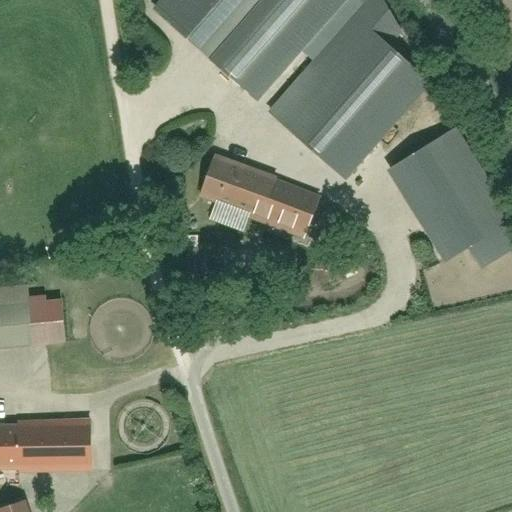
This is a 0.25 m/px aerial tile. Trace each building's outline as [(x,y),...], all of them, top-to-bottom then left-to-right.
[(385,0),(151,0),(345,177),(429,79),(385,0)] [(511,211),(457,123),(386,167),(444,259),(511,217),(511,211)] [(321,191),(213,153),(193,209),(301,247),(321,191)] [(0,288),(0,347),(47,343),(40,284),(0,288)] [(0,461),(84,460),(82,408),(0,410),(0,461)] [(0,511),(22,511),(15,489),(0,494),(0,511)]
